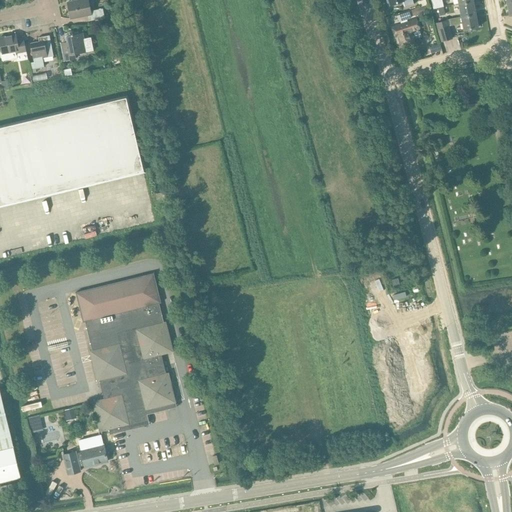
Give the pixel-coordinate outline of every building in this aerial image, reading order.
[(87,15),(89,21),(104,18),(102,9),(90,11),(88,0),(79,0),(67,3),(70,19),(87,15)] [(441,0),(431,2),(433,9),(434,9),(437,8),(443,7),(441,0)] [(473,1),(458,4),(461,17),(476,14),(473,1)] [(427,5),(418,8),(419,14),(429,11),(427,5)] [(411,18),(409,12),(397,16),(399,22),(400,22),(401,25),(392,28),(398,47),(414,42),(411,32),(419,29),(416,21),(408,23),(407,20),(411,18)] [(478,27),(476,14),(461,17),(450,19),(451,25),(462,23),(463,30),(478,27)] [(452,38),(447,21),(436,24),(441,42),(452,38)] [(91,40),(84,42),(82,33),(66,37),(67,42),(61,43),(64,61),(76,58),(75,54),(86,52),(92,50),(91,40)] [(11,59),(9,52),(15,51),(16,54),(26,52),(24,39),(17,40),(16,35),(0,37),(0,43),(2,53),(1,53),(2,61),(11,59)] [(34,60),(35,69),(44,67),(42,58),(53,56),(49,36),(38,38),(39,41),(30,43),(34,60)] [(0,207),(146,172),(127,94),(0,125),(0,207)] [(83,231),(86,239),(97,235),(95,227),(89,228),(89,229),(83,231)] [(100,432),(148,421),(147,415),(177,408),(168,373),(166,373),(161,354),(173,352),(166,322),(164,322),(159,304),(161,303),(154,273),(75,292),(83,322),(85,322),(92,350),(90,351),(97,381),(99,380),(104,399),(92,402),(100,432)] [(0,482),(21,477),(0,391),(0,482)] [(67,420),(77,418),(75,408),(65,410),(67,420)] [(42,427),(39,415),(27,418),(30,430),(42,427)] [(81,452),(84,466),(85,467),(108,461),(104,445),(80,450),(81,452)] [(80,467),(84,466),(81,452),(77,453),(76,451),(62,454),(67,475),(81,472),(80,467)]
